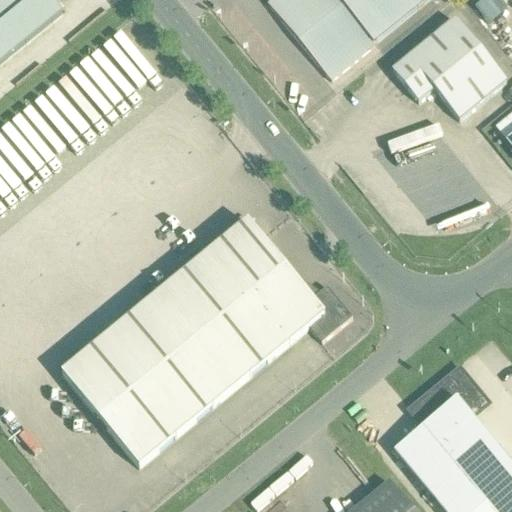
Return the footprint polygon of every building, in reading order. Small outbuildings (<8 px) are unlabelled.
[(0,0),(0,70),(63,19),(47,0),(0,0)] [(280,0),(268,10),(331,87),(376,51),(374,50),(435,0),(280,0)] [(496,0),(490,0),(475,13),(489,29),(508,14),(496,0)] [(460,128),(507,89),(455,26),(393,78),(419,109),(434,97),(460,128)] [(490,206),(502,202),(498,191),(448,209),(456,231),(494,217),(490,206)] [(322,349),(353,324),(327,293),(312,306),(248,228),(62,381),(139,474),(309,334),(322,349)] [(395,458),(439,511),(511,511),(511,472),(470,422),(486,410),(460,378),(413,417),(426,432),(395,458)] [(360,511),(408,511),(389,488),(360,511)]
